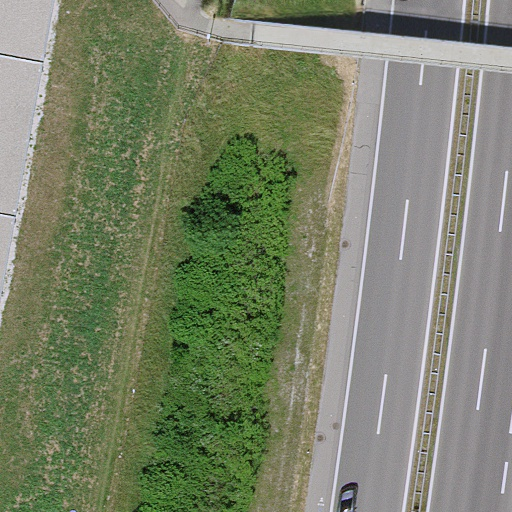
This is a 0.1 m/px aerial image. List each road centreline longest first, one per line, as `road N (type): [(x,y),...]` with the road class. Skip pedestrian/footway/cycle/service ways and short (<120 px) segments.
road 1 (motorway): [(428,0),(366,511)]
road 2 (motorway): [(462,511),(511,107)]
